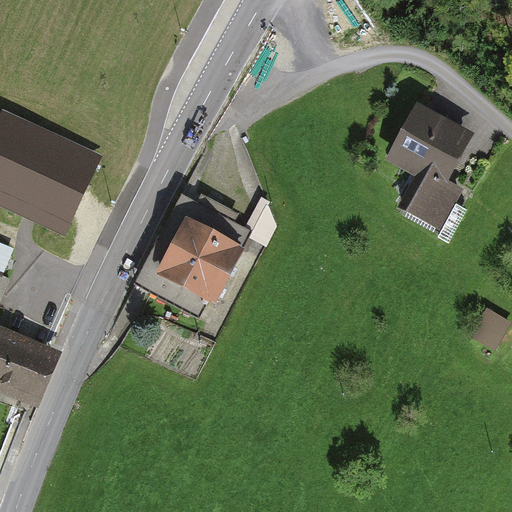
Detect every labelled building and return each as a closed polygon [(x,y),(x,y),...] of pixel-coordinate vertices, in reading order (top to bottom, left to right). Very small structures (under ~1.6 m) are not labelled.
[(466,137),(418,110),(393,156),(416,169),(398,202),(434,222),(458,179),(446,172),(466,137)] [(0,122),(0,204),(66,237),(101,166),(3,117),(0,122)] [(199,311),(242,234),(186,202),(142,280),(199,311)] [(0,275),(6,278),(17,252),(0,245),(0,275)] [(511,323),(511,322),(487,307),(469,335),(495,351),(511,323)] [(0,341),(0,395),(29,407),(47,360),(0,341)]
